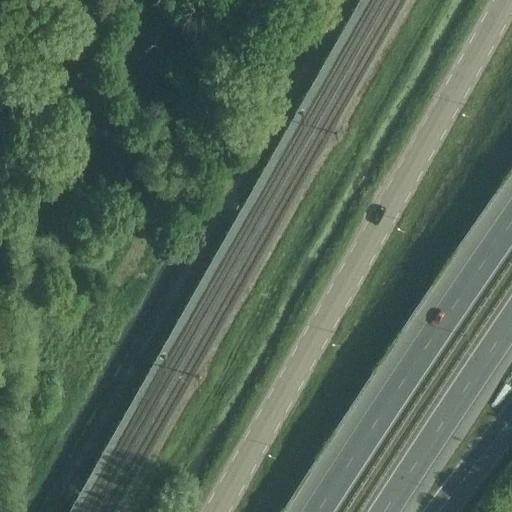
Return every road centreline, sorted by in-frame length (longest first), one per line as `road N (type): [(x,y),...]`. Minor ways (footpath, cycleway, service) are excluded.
road 1 (tertiary): [(511,0),(216,511)]
road 2 (trunk): [(511,219),(404,371),(318,511)]
road 3 (trunk): [(386,511),(511,322)]
road 4 (trunk): [(435,511),(511,414)]
